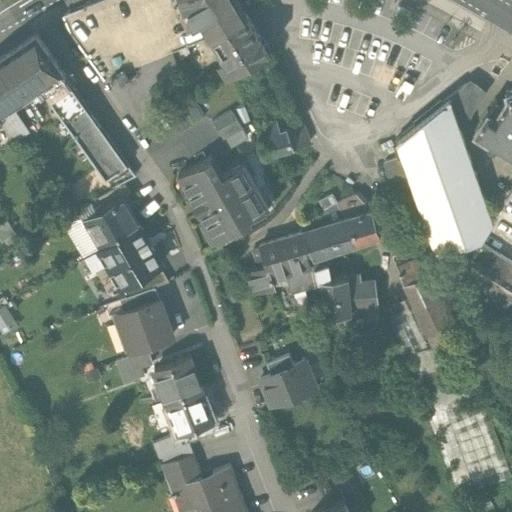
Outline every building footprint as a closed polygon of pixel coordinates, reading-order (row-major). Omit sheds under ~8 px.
[(126,78),(124,72),(171,52),(185,46),(210,34),(200,18),(192,22),(186,10),(188,5),(181,6),(179,0),(101,0),(61,16),(68,33),(102,80),(115,75),(119,84),(129,80),(128,77),(126,78)] [(179,0),(181,6),(188,5),(186,10),(192,22),(200,18),(210,34),(244,14),(236,0),(179,0)] [(268,50),(244,14),(210,34),(224,57),(218,60),(226,76),(268,50)] [(0,57),(0,117),(13,139),(42,119),(28,99),(30,97),(24,88),(31,83),(40,95),(44,92),(65,76),(35,33),(0,57)] [(189,53),(185,46),(171,52),(176,65),(189,53)] [(88,108),(65,76),(44,92),(112,187),(123,180),(135,174),(93,115),(88,108)] [(411,183),(443,271),(450,285),(451,283),(491,220),(458,127),(482,96),(465,83),(396,139),(402,155),(411,183)] [(511,87),(505,89),(507,94),(502,102),(495,98),(487,110),(486,110),(474,130),(502,148),(502,149),(511,154),(511,87)] [(163,113),(175,132),(203,115),(192,96),(163,113)] [(248,119),(244,105),(236,107),(241,121),(248,119)] [(211,118),(229,146),(247,135),(230,107),(211,118)] [(259,138),(265,158),(292,149),(286,129),(280,132),(277,122),(258,128),(261,138),(259,138)] [(302,124),(286,129),(292,149),(309,143),(302,124)] [(214,237),(215,239),(250,219),(248,215),(268,204),(251,176),(254,174),(243,156),(239,158),(241,161),(221,173),(210,154),(177,173),(205,220),(202,221),(202,224),(209,237),(213,238),(214,237)] [(393,189),(411,183),(402,155),(384,162),(393,189)] [(100,246),(83,217),(121,194),(123,196),(130,192),(123,180),(112,187),(58,217),(82,256),(97,247),(100,246)] [(505,334),(511,322),(511,186),(491,220),(451,283),(476,315),(505,334)] [(139,222),(123,196),(121,194),(83,217),(100,246),(139,222)] [(331,194),(318,201),(323,211),(337,203),(331,194)] [(322,257),(357,245),(379,238),(372,211),(356,195),(337,203),(323,211),(299,225),(301,233),(310,260),(322,257)] [(0,222),(0,237),(1,240),(15,232),(7,218),(0,222)] [(139,222),(100,246),(97,247),(120,286),(158,264),(161,261),(139,222)] [(254,294),(274,287),(288,287),(284,275),(311,265),(310,260),(301,233),(259,246),(259,249),(252,251),(252,253),(256,269),(246,273),(254,294)] [(310,260),(311,265),(312,270),(325,266),(322,257),(310,260)] [(411,300),(433,346),(438,357),(460,347),(419,259),(398,271),(411,300)] [(168,280),(158,264),(120,286),(126,296),(154,286),(168,280)] [(229,287),(242,278),(233,265),(220,274),(229,287)] [(291,296),(316,287),(312,270),(311,265),(284,275),(288,287),(291,296)] [(360,285),(359,277),(330,282),(327,265),(325,266),(312,270),(316,287),(320,286),(326,320),(349,316),(349,313),(378,310),(375,283),(360,285)] [(251,295),(246,283),(224,292),(228,303),(251,295)] [(119,299),(124,310),(158,297),(154,286),(126,296),(119,299)] [(124,310),(117,313),(130,350),(172,335),(158,297),(124,310)] [(387,310),(400,360),(433,346),(411,300),(387,310)] [(0,329),(1,331),(16,322),(4,302),(0,304),(0,329)] [(422,398),(427,412),(440,406),(500,378),(488,357),(482,360),(479,355),(467,361),(460,347),(438,357),(433,346),(400,360),(412,401),(422,398)] [(145,349),(115,360),(123,382),(143,374),(140,366),(150,362),(145,349)] [(154,370),(166,402),(200,389),(191,367),(192,367),(188,357),(154,370)] [(315,388),(304,361),(260,379),(271,407),(315,388)] [(208,412),(200,389),(166,402),(178,434),(213,421),(209,411),(208,412)] [(511,477),(482,398),(441,412),(440,406),(427,412),(454,498),(511,477)] [(160,464),(165,477),(197,465),(192,453),(160,464)] [(201,476),(197,465),(165,477),(177,508),(191,503),(194,511),(247,511),(229,465),(201,476)] [(316,511),(347,511),(343,501),(316,511)]
